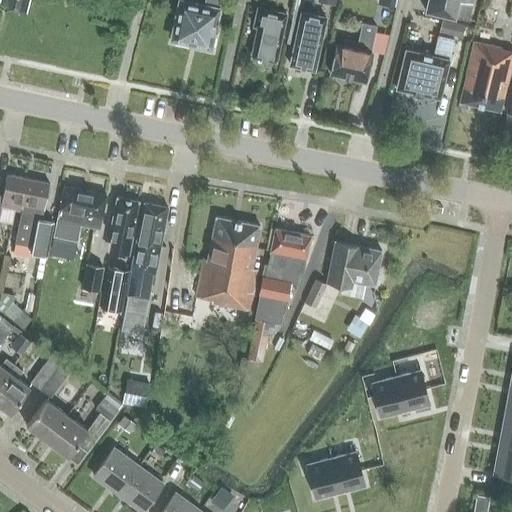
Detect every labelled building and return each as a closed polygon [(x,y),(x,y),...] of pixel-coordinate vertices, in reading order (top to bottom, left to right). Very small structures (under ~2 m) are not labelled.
[(0,0),(0,4),(25,11),(28,0),(0,0)] [(217,9),(219,0),(205,0),(204,6),(180,1),(172,39),(210,47),(218,9),(217,9)] [(427,0),(425,10),(454,17),(468,21),(473,0),(427,0)] [(251,56),(275,61),(286,14),(257,7),(253,26),(257,27),(251,56)] [(314,70),(321,34),(325,17),(301,12),(289,64),(314,70)] [(461,36),(464,25),(442,20),(439,31),(461,36)] [(370,52),(376,26),(362,22),(358,41),(344,39),(343,45),(337,44),(330,73),(365,81),(371,52),(370,52)] [(439,98),(453,39),(438,35),(433,55),(405,49),(396,88),(439,98)] [(507,84),(511,61),(511,51),(500,49),(500,47),(473,41),(465,75),(466,75),(460,102),(499,111),(506,84),(507,84)] [(19,211),(25,178),(7,174),(2,196),(0,195),(0,212),(1,207),(19,211)] [(46,255),(53,221),(38,218),(38,215),(42,215),(44,205),(45,205),(49,183),(25,178),(19,211),(21,211),(13,253),(29,257),(30,252),(46,255)] [(99,227),(106,194),(63,186),(59,208),(57,218),(99,227)] [(128,253),(138,201),(117,197),(111,227),(107,249),(128,253)] [(154,273),(167,207),(144,202),(133,258),(135,258),(127,295),(147,299),(152,273),(154,273)] [(251,268),(260,226),(216,217),(207,259),(203,259),(196,296),(211,299),(211,302),(249,310),(257,269),(251,268)] [(300,282),(305,258),(306,258),(310,236),(275,229),(270,250),(271,251),(268,265),(264,264),(262,275),(259,293),(246,359),(262,362),(267,336),(272,333),(277,328),(280,323),(282,312),(283,312),(290,282),(299,284),(300,282)] [(374,285),(381,250),(335,241),(326,281),(342,285),(340,294),(361,298),(365,283),(374,285)] [(98,290),(102,267),(86,264),(82,287),(98,290)] [(120,310),(128,271),(107,267),(100,307),(120,310)] [(326,283),(315,278),(303,301),(315,307),(326,283)] [(0,293),(0,310),(2,312),(12,301),(13,302),(14,295),(0,292),(0,293)] [(31,317),(21,309),(11,320),(21,328),(31,317)] [(366,323),(357,318),(350,331),(359,336),(366,323)] [(0,343),(11,329),(1,322),(0,322),(0,343)] [(30,341),(20,333),(11,345),(21,352),(30,341)] [(70,340),(68,349),(77,351),(79,342),(70,340)] [(40,389),(58,365),(48,357),(30,382),(40,389)] [(6,358),(1,364),(0,364),(0,382),(14,364),(6,358)] [(30,386),(18,377),(23,371),(14,364),(0,382),(0,405),(10,413),(30,386)] [(50,397),(68,372),(58,365),(40,389),(50,397)] [(420,369),(396,376),(404,410),(429,404),(420,369)] [(396,376),(371,382),(380,416),(404,410),(396,376)] [(151,384),(126,379),(122,401),(146,407),(151,384)] [(47,441),(67,414),(46,398),(26,425),(47,441)] [(77,443),(87,451),(118,409),(103,398),(95,408),(100,412),(87,429),(67,414),(47,441),(67,456),(77,443)] [(511,415),(504,414),(498,443),(511,446),(511,415)] [(135,425),(125,416),(119,424),(129,433),(135,425)] [(511,446),(498,443),(492,474),(511,477),(511,446)] [(159,460),(165,451),(155,444),(149,454),(159,460)] [(118,493),(138,465),(114,448),(93,475),(118,493)] [(355,451),(331,457),(340,492),(364,485),(355,451)] [(331,457),(307,463),(315,498),(340,492),(331,457)] [(142,511),(162,483),(138,465),(118,493),(142,511)] [(196,491),(203,482),(192,473),(185,483),(196,491)] [(223,510),(234,495),(221,486),(210,502),(223,510)] [(198,511),(199,510),(175,492),(160,511),(198,511)] [(486,511),(489,497),(476,494),(472,511),(486,511)]
